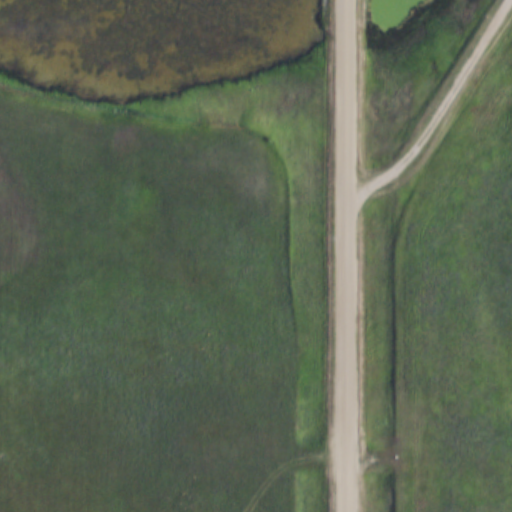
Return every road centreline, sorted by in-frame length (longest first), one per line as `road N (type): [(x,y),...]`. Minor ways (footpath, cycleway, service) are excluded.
road 1 (tertiary): [(346,511),(347,0)]
road 2 (track): [(347,201),(395,169),(423,136),(509,0)]
